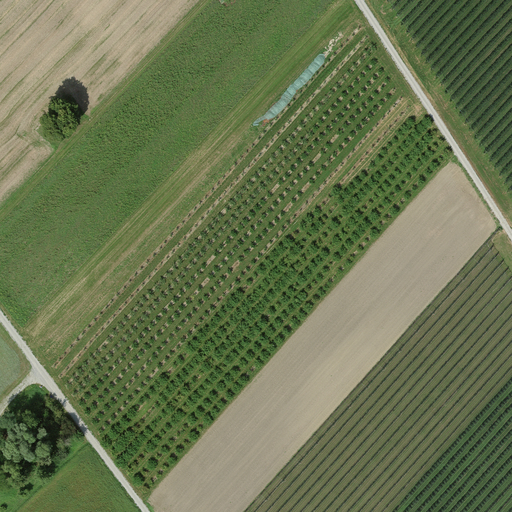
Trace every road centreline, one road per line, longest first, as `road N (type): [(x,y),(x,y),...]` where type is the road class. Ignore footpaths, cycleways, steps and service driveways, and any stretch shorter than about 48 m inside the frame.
road 1 (track): [(511,233),(359,0)]
road 2 (track): [(144,511),(0,317)]
